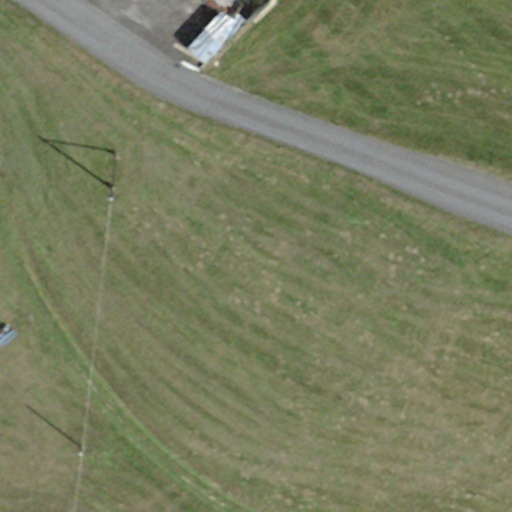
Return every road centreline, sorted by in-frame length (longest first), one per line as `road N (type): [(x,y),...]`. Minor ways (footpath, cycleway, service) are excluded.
road 1 (tertiary): [(44,0),(165,86),(511,214)]
road 2 (track): [(246,511),(150,443),(75,345),(0,208)]
